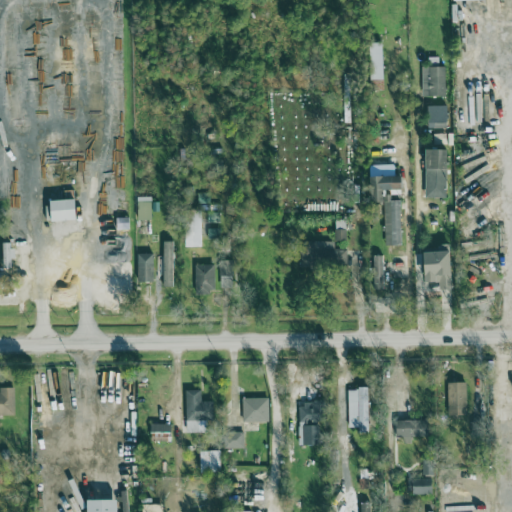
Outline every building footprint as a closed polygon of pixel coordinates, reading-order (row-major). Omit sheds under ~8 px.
[(384,42),(370,43),(371,80),(385,80),(384,42)] [(422,96),(447,96),(447,66),(440,66),(440,57),(429,57),(429,66),(423,66),(422,96)] [(448,105),(429,106),(429,128),(449,127),(448,105)] [(426,197),(448,197),(448,149),(427,149),(426,197)] [(385,245),(401,245),(401,200),(391,200),(391,189),(404,189),(403,176),(395,176),(395,165),(371,165),(372,202),(385,202),(385,245)] [(138,220),(152,219),(151,196),(137,197),(138,220)] [(52,200),(53,221),(78,220),(77,199),(52,200)] [(202,210),(186,210),(186,247),(202,247),(202,210)] [(336,240),(347,240),(346,220),(335,220),(336,240)] [(164,286),(174,286),(175,241),(164,241),(164,286)] [(334,242),(300,241),(299,267),(347,268),(348,249),(334,249),(334,242)] [(440,281),(441,289),(453,288),(452,244),(441,244),(441,251),(426,252),(427,282),(440,281)] [(153,253),(138,254),(138,282),(154,281),(153,253)] [(383,255),(373,255),(373,290),(384,290),(383,255)] [(220,288),(235,288),(234,260),(220,260),(220,288)] [(215,264),(195,265),(196,294),(216,293),(215,264)] [(449,379),(448,414),(466,415),(467,380),(449,379)] [(0,415),(15,415),(15,387),(0,387),(0,415)] [(370,433),(369,388),(348,389),(349,428),(358,428),(358,433),(370,433)] [(206,433),(206,421),(214,421),(214,401),(202,401),(202,390),(187,390),(186,432),(206,433)] [(269,398),(243,398),(243,422),(269,421),(269,398)] [(299,445),(323,445),(322,403),(299,403),(299,445)] [(397,438),(429,437),(428,420),(396,421),(397,438)] [(152,441),(172,441),(171,423),(151,424),(152,441)] [(245,448),(244,432),(226,433),(226,449),(245,448)] [(221,471),(221,450),(200,451),(201,471),(221,471)] [(414,480),(413,494),(430,495),(430,481),(414,480)] [(119,511),(119,499),(89,500),(89,511),(119,511)] [(361,511),(371,511),(372,503),(361,503),(361,511)]
